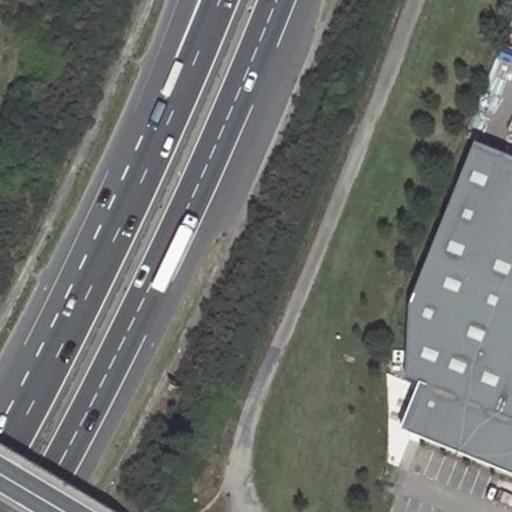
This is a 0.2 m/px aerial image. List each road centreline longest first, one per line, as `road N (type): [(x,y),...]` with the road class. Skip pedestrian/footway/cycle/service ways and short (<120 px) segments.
road 1 (motorway): [(30,511),(127,325),(273,0)]
road 2 (track): [(412,0),(235,453),(236,495),(246,511)]
road 3 (motorway): [(173,104),(0,458)]
